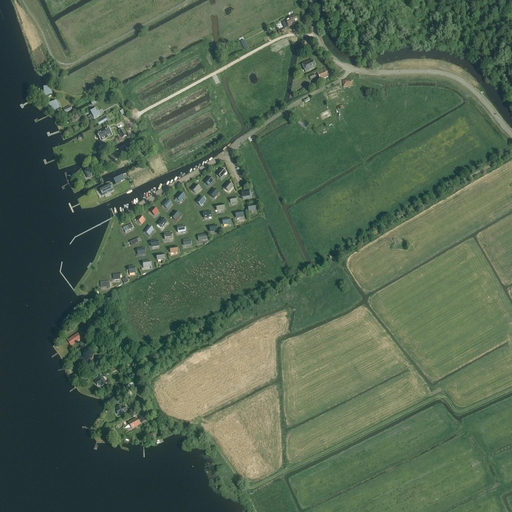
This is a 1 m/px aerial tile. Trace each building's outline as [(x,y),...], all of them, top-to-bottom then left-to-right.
[(295,15),(289,18),(289,19),(285,21),(286,21),(284,22),(283,23),(285,27),(286,28),(295,24),(294,23),(298,22),(295,15)] [(311,61),(302,65),(305,72),(315,68),(314,67),(316,66),(314,62),(312,63),(311,61)] [(327,68),(317,72),(321,80),(331,76),(327,68)] [(50,88),(44,88),(44,98),(52,95),(50,88)] [(57,102),(48,105),(55,113),(59,109),(57,102)] [(91,113),(92,115),(89,117),(91,121),(100,116),(96,109),(95,109),(95,110),(91,113)] [(106,116),(96,122),(98,126),(108,120),(106,116)] [(301,119),(298,122),(305,129),(308,126),(301,119)] [(109,128),(97,134),(101,141),(112,135),(109,128)] [(118,132),(122,139),(127,137),(123,129),(118,132)] [(91,168),(84,172),(84,173),(87,177),(89,176),(90,178),(95,176),(91,168)] [(221,178),(226,173),(222,169),(217,175),(221,178)] [(209,176),(204,182),(208,185),(213,179),(209,176)] [(230,182),(224,188),(229,192),(234,186),(230,182)] [(110,185),(99,190),(102,196),(113,191),(110,185)] [(196,185),(192,190),(195,194),(200,188),(196,185)] [(214,190),(210,195),(214,198),(218,193),(214,190)] [(181,193),(176,199),(180,202),(185,196),(181,193)] [(205,200),(202,197),(197,202),(201,206),(205,200)] [(167,199),(163,205),(167,208),(171,203),(167,199)] [(158,212),(152,207),(149,211),(155,216),(158,212)] [(235,212),(236,219),(244,218),(242,211),(235,212)] [(176,212),(171,218),(175,221),(180,215),(176,212)] [(146,220),(140,216),(136,221),(142,225),(146,220)] [(158,225),(162,228),(166,222),(162,219),(158,225)] [(123,228),(125,233),(129,231),(129,230),(133,228),(131,224),(123,228)] [(153,230),(149,227),(145,232),(149,236),(153,230)] [(78,333),(67,341),(71,346),(82,339),(78,333)] [(88,364),(84,357),(78,360),(82,367),(88,364)] [(96,378),(97,380),(95,381),(98,387),(101,385),(102,387),(103,386),(104,386),(106,385),(107,384),(102,375),(96,378)] [(122,407),(121,406),(116,408),(117,410),(115,410),(118,415),(119,415),(120,417),(125,414),(127,413),(127,411),(125,406),(122,407)] [(128,423),(132,430),(141,425),(137,418),(128,423)]
